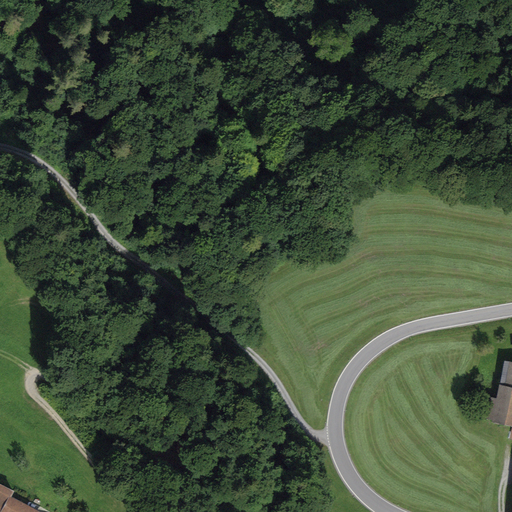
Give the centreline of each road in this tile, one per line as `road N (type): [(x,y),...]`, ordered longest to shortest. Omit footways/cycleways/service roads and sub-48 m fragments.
road 1 (track): [(335,429),(311,432),(238,339),(107,234),(44,167),(0,144)]
road 2 (track): [(220,511),(164,450),(74,411),(38,373),(28,379),(33,396),(133,511)]
road 3 (tertiary): [(387,511),(343,465),(337,401),(350,373),(394,335),(511,309)]
